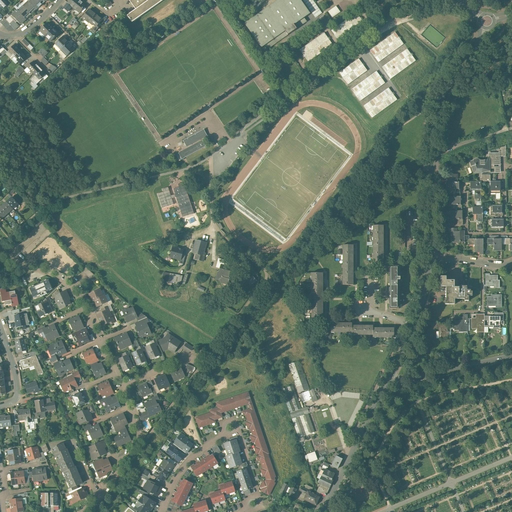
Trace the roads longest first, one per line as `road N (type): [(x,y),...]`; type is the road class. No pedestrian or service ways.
road 1 (residential): [(435,0),(343,53),(238,131),(235,147),(219,160)]
road 2 (tertiary): [(430,254),(436,108),(485,28)]
road 3 (tertiary): [(323,511),(385,383)]
road 4 (residential): [(385,383),(511,354)]
